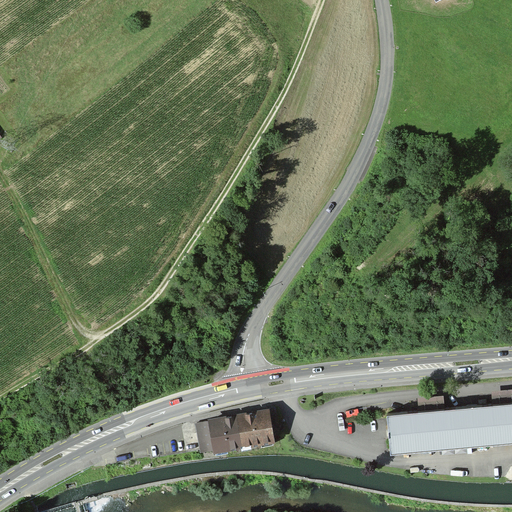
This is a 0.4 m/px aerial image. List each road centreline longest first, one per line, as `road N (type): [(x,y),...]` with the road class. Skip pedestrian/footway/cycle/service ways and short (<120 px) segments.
road 1 (track): [(0,400),(93,340),(171,276),(292,80),(322,0)]
road 2 (tertiary): [(381,0),(386,62),(378,111),(341,194),(254,322),(243,353),(244,387)]
road 3 (primary): [(244,387),(511,357)]
road 4 (primary): [(0,490),(134,420),(244,387)]
